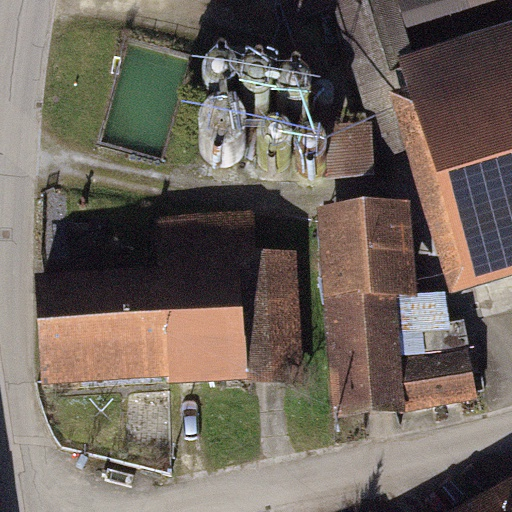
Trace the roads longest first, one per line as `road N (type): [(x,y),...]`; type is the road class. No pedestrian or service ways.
road 1 (residential): [(178,511),(511,427)]
road 2 (tertiary): [(33,511),(0,355)]
road 3 (tertiary): [(0,124),(25,0)]
